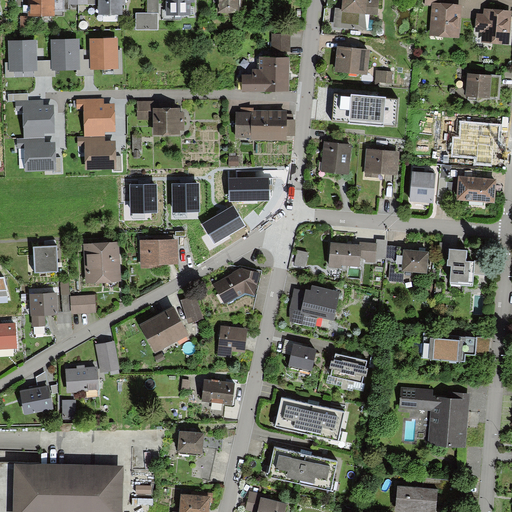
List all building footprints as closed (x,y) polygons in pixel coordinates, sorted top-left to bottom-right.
[(51,0),(28,0),(29,18),(51,18),(51,0)] [(120,0),(99,0),(99,18),(120,18),(120,0)] [(159,0),(147,0),(147,14),(137,14),(137,29),(159,29),(159,0)] [(188,0),(166,0),(166,19),(188,19),(188,0)] [(237,0),(216,0),(216,17),(238,17),(237,0)] [(342,0),(342,8),(335,7),(334,27),(367,31),(366,14),(377,15),(378,0),(342,0)] [(444,0),(425,0),(425,7),(432,7),(429,38),(458,40),(461,7),(444,6),(444,0)] [(511,12),(484,10),(483,18),(476,17),(475,32),(482,33),(481,44),(508,46),(511,12)] [(291,52),(292,34),(273,33),(272,51),(291,52)] [(117,50),(117,38),(90,39),(91,60),(91,70),(94,70),(103,70),(103,74),(123,74),(122,50),(117,50)] [(79,39),(51,40),(51,61),(52,71),(55,70),(76,69),(79,69),(79,50),(79,39)] [(36,40),(9,41),(9,62),(6,62),(6,77),(14,77),(14,71),(34,71),(37,71),(37,61),(36,40)] [(370,49),(337,47),(335,73),(368,76),(370,49)] [(83,50),(79,50),(79,69),(76,69),(77,75),(94,75),(94,70),(91,70),(91,60),(83,60),(83,50)] [(290,58),(259,58),(259,68),(252,68),(252,75),(242,75),(242,92),(290,93),(290,76),(290,58)] [(51,61),(37,61),(37,71),(34,71),(34,77),(55,77),(55,70),(52,71),(51,61)] [(392,71),(375,70),(375,82),(392,83),(392,71)] [(491,75),(468,73),(466,97),(468,97),(468,100),(477,101),(477,97),(490,98),(490,96),(498,96),(499,78),(491,77),(491,75)] [(396,100),(334,96),(333,121),(394,126),(396,100)] [(103,99),(77,100),(77,109),(84,108),(84,136),(104,136),(104,132),(115,131),(115,103),(104,104),(103,99)] [(54,105),(44,106),(44,100),(28,100),(15,101),(15,111),(23,111),(24,138),(45,137),(45,134),(55,133),(54,105)] [(148,111),(153,110),(153,101),(137,101),(137,119),(148,118),(148,111)] [(180,108),(154,108),(154,136),(179,135),(179,130),(184,130),(184,112),(180,112),(180,108)] [(240,112),(236,112),(236,138),(251,138),(251,140),(287,140),(287,136),(296,136),(296,120),(287,120),(287,111),(257,111),(254,111),(254,108),(240,108),(240,112)] [(460,139),(454,138),(453,155),(476,157),(476,163),(492,164),(494,145),(499,146),(501,125),(461,122),(460,139)] [(115,141),(105,141),(105,137),(78,138),(78,146),(85,146),(85,169),(114,168),(114,170),(121,170),(121,155),(115,155),(115,141)] [(56,157),(56,142),(45,142),(45,138),(17,139),(18,148),(25,148),(26,171),(54,169),(54,172),(61,172),(61,157),(56,157)] [(351,144),(325,142),(322,171),(348,173),(351,144)] [(367,151),(366,175),(397,177),(398,153),(367,151)] [(238,157),(229,157),(229,166),(238,165),(238,157)] [(452,165),(441,164),(436,205),(445,206),(447,191),(454,191),(455,184),(446,183),(447,176),(451,177),(452,165)] [(436,174),(412,172),(410,202),(434,204),(436,174)] [(496,179),(459,176),(457,199),(494,202),(496,179)] [(269,177),(229,178),(230,202),(270,201),(270,186),(269,177)] [(184,184),(173,184),(173,211),(200,211),(200,183),(184,184)] [(157,184),(131,184),(131,213),(157,213),(157,184)] [(226,210),(203,224),(215,244),(246,226),(234,205),(226,210)] [(388,239),(377,238),(377,242),(375,257),(386,258),(387,243),(388,239)] [(177,239),(141,240),(142,267),(160,267),(160,263),(178,262),(177,239)] [(375,257),(377,242),(331,239),(329,264),(341,265),(341,262),(360,263),(360,256),(365,257),(365,260),(375,261),(375,257)] [(118,240),(85,242),(86,282),(120,281),(118,240)] [(402,268),(403,247),(403,244),(387,243),(386,258),(386,260),(391,261),(389,279),(403,280),(404,268),(402,268)] [(34,247),(35,273),(58,272),(57,246),(34,247)] [(428,248),(403,247),(402,268),(404,268),(426,269),(428,248)] [(466,261),(467,250),(449,249),(448,259),(447,259),(446,266),(451,267),(449,284),(472,285),(473,274),(487,275),(488,261),(474,260),(474,262),(466,261)] [(298,250),(295,265),(305,267),(308,253),(298,250)] [(237,271),(214,284),(225,303),(244,292),(256,295),(261,272),(241,268),(237,271)] [(0,296),(9,296),(4,277),(0,277),(0,296)] [(67,284),(60,284),(61,312),(68,312),(67,284)] [(333,320),(340,291),(312,284),(311,291),(295,288),(290,309),(290,321),(315,327),(317,317),(333,320)] [(58,314),(57,291),(31,292),(33,326),(46,325),(46,315),(58,314)] [(95,295),(71,296),(72,313),(96,312),(95,295)] [(205,319),(197,295),(182,300),(189,324),(205,319)] [(173,308),(141,325),(155,353),(188,336),(173,308)] [(15,323),(0,323),(0,349),(16,349),(15,323)] [(244,350),(246,328),(220,326),(217,356),(231,358),(232,347),(237,347),(237,349),(244,350)] [(459,340),(424,337),(422,359),(466,363),(466,355),(475,355),(477,338),(459,336),(459,340)] [(491,339),(477,338),(475,355),(490,356),(491,339)] [(283,353),(291,355),(293,344),(302,347),(303,344),(286,340),(283,353)] [(114,342),(97,345),(101,374),(119,371),(114,342)] [(302,347),(293,344),(291,355),(288,366),(312,372),(317,350),(302,347)] [(357,358),(336,354),(334,361),(332,360),(330,368),(332,368),(331,376),(362,383),(364,376),(366,377),(368,368),(366,367),(368,361),(357,358)] [(97,366),(66,368),(67,392),(85,391),(85,398),(99,397),(97,366)] [(48,385),(46,372),(36,377),(38,387),(20,391),(25,415),(54,409),(49,385),(48,385)] [(190,391),(191,379),(182,379),(181,390),(190,391)] [(236,383),(204,379),(201,401),(233,406),(236,383)] [(434,391),(402,387),(399,408),(430,411),(427,445),(465,449),(471,394),(451,392),(450,399),(434,397),(434,391)] [(345,413),(282,398),(275,427),(338,441),(345,413)] [(76,399),(63,399),(63,420),(76,420),(76,399)] [(205,433),(179,431),(178,453),(203,454),(205,433)] [(338,461),(275,446),(268,475),(331,490),(338,461)] [(122,511),(123,465),(15,462),(13,511),(122,511)] [(204,466),(203,472),(198,471),(196,476),(210,480),(213,469),(204,466)] [(424,478),(424,489),(437,490),(437,501),(456,503),(458,481),(424,478)] [(424,489),(397,487),(395,510),(414,511),(435,511),(437,501),(437,490),(424,489)] [(268,496),(250,492),(246,510),(254,511),(284,511),(287,503),(268,499),(268,496)] [(208,497),(181,494),(179,511),(173,511),(172,511),(209,511),(210,503),(212,503),(213,493),(208,493),(208,497)]
